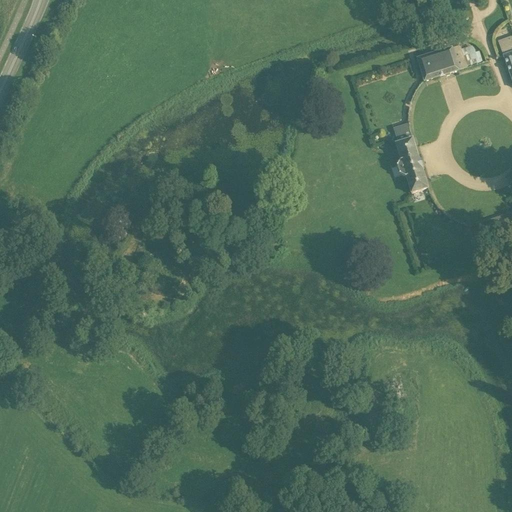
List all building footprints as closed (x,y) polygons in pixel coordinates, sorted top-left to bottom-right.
[(511,36),(498,42),(511,81),(511,36)] [(417,59),(425,83),(460,71),(460,70),(467,68),(467,67),(482,63),(479,52),(476,53),(474,50),(472,47),(461,50),(460,46),(417,59)] [(396,145),(401,161),(401,162),(398,167),(401,175),(406,178),(407,178),(412,194),(429,189),(423,170),(420,158),(419,158),(413,139),(412,137),(411,135),(410,131),(409,124),(393,129),(398,144),(396,145)] [(403,208),(404,229),(411,229),(410,208),(403,208)] [(511,213),(488,222),(491,230),(511,222),(511,213)] [(504,240),(495,242),(497,249),(502,248),(501,245),(505,244),(504,240)]
